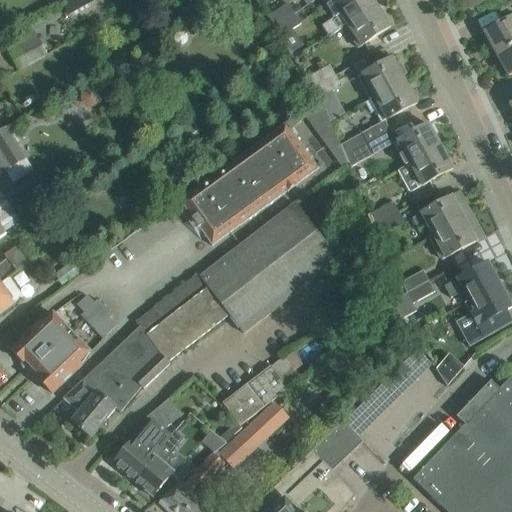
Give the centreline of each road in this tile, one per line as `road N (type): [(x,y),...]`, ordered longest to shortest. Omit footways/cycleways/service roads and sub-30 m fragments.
road 1 (unknown): [(0,435),(70,383),(171,273),(196,233)]
road 2 (residential): [(511,232),(411,0)]
road 3 (residential): [(367,511),(511,350)]
